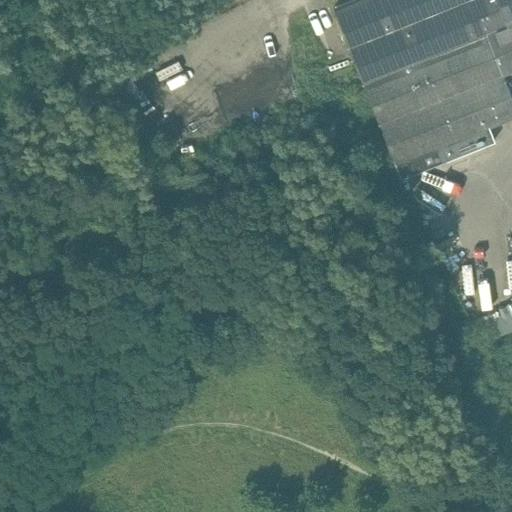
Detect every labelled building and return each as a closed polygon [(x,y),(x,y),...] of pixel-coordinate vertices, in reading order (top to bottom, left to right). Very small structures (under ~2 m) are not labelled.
[(511,117),(511,76),(509,70),(511,69),(511,0),(352,0),(332,8),(366,91),(394,163),(433,148),(439,163),(494,141),(488,127),(511,117)] [(205,23),(224,14),(220,5),(201,14),(205,23)] [(235,34),(249,12),(242,7),(227,29),(235,34)] [(175,37),(198,27),(194,18),(171,29),(175,37)] [(203,32),(182,43),(186,51),(207,41),(203,32)] [(159,37),(133,50),(137,60),(164,47),(159,37)] [(475,295),(482,291),(470,267),(462,271),(475,295)] [(511,329),(511,302),(478,319),(488,341),(511,329)]
